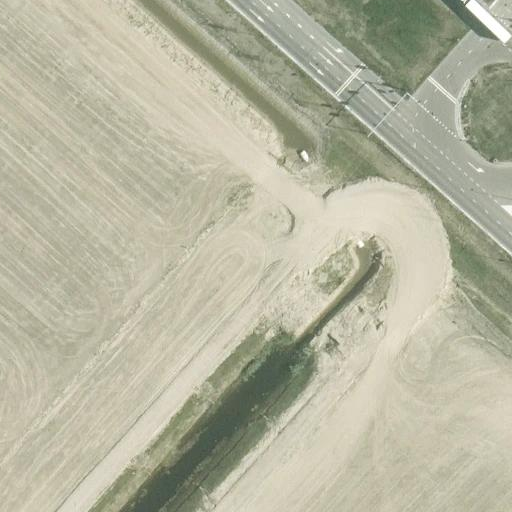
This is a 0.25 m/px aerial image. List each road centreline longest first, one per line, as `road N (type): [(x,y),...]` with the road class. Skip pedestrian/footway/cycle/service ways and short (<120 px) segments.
road 1 (unclassified): [(396,134),(64,511)]
road 2 (unclassified): [(228,511),(491,218)]
road 3 (unclassified): [(244,0),(396,134)]
road 4 (unclassified): [(494,27),(396,134)]
road 5 (unclassified): [(396,134),(491,218)]
